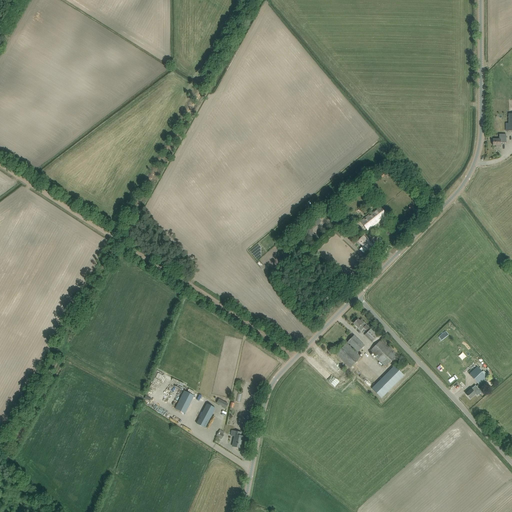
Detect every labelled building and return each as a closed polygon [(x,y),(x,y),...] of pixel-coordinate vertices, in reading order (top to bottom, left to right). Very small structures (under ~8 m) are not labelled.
[(496,147),(497,147),(501,147),(501,143),(506,143),(506,134),(499,134),(499,139),(493,139),(493,146),(496,146),(496,147)] [(386,215),(383,211),(380,208),(372,214),(372,213),(361,222),(367,230),(386,215)] [(305,236),(312,236),(313,229),(321,222),(317,216),(306,228),(305,236)] [(358,241),(366,248),(369,252),(374,246),(371,243),(363,236),(358,241)] [(353,323),(358,328),(361,330),(363,328),(366,330),(369,328),(361,320),(360,321),(358,319),(353,323)] [(371,329),(367,332),(365,335),(372,342),(378,336),(371,329)] [(336,354),(339,357),(350,368),(361,357),(353,349),(353,348),(358,352),(364,346),(354,335),(336,354)] [(386,367),(391,361),(397,355),(381,340),(377,343),(376,345),(370,351),(386,367)] [(381,398),(400,379),(404,375),(395,366),(372,389),(381,398)] [(469,374),(479,385),(481,387),(489,380),(487,377),(477,366),(473,371),(469,374)] [(336,372),(332,376),(329,374),(326,377),(337,389),(341,385),(337,380),(340,377),(336,372)] [(466,394),(470,399),(475,394),(477,396),(482,392),(475,385),(466,394)] [(184,391),(175,409),(185,414),(194,396),(184,391)] [(219,399),(217,403),(226,408),(228,404),(219,399)] [(197,423),(205,428),(215,408),(207,404),(197,423)] [(232,446),(235,447),(240,448),(242,441),(243,441),(244,437),(240,436),(241,433),(232,431),(231,435),(234,436),(232,446)]
